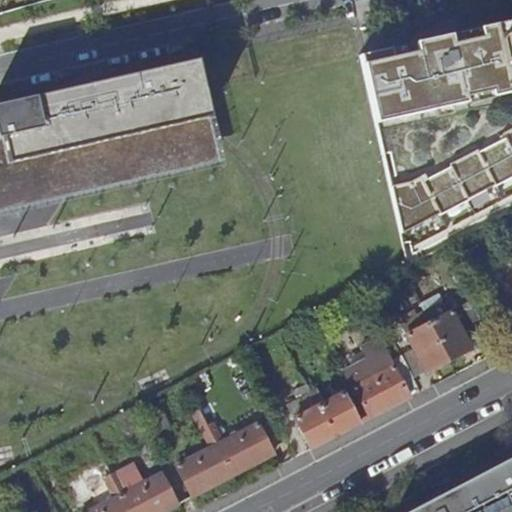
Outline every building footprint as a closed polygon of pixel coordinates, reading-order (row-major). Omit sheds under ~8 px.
[(511,25),(360,60),(375,128),(466,108),(464,102),(490,96),(491,102),(511,97),(509,90),(511,89),(511,25)] [(25,108),(1,114),(7,142),(204,98),(197,65),(24,103),(25,108)] [(466,108),(375,128),(390,191),(409,187),(420,181),(428,177),(431,182),(449,172),(448,170),(476,155),(477,157),(504,144),(501,139),(511,133),(511,89),(509,90),(511,97),(491,102),(490,96),(464,102),(466,108)] [(0,208),(69,194),(219,162),(204,98),(7,142),(0,143),(0,208)] [(511,133),(501,139),(504,144),(511,158),(511,133)] [(511,181),(511,158),(504,144),(477,157),(493,190),(494,191),(511,181)] [(467,204),(493,190),(477,157),(476,155),(448,170),(449,172),(467,204)] [(468,205),(467,204),(449,172),(431,182),(428,177),(420,181),(438,219),(439,220),(468,205)] [(400,238),(438,219),(420,181),(409,187),(390,191),(400,238)] [(494,280),(477,256),(465,264),(480,288),(494,280)] [(457,297),(445,303),(440,294),(419,305),(425,317),(431,314),(437,326),(453,317),(464,311),(457,297)] [(424,332),(418,321),(425,317),(419,305),(407,312),(411,320),(400,326),(408,340),(424,332)] [(471,352),(453,317),(437,326),(431,314),(425,317),(450,364),(471,352)] [(414,383),(450,364),(425,317),(418,321),(424,332),(408,340),(415,353),(401,360),(405,368),(414,383)] [(367,363),(345,375),(348,381),(363,409),(371,423),(410,401),(407,396),(395,374),(405,368),(401,360),(393,364),(381,342),(361,352),(367,363)] [(407,396),(417,390),(414,383),(405,368),(395,374),(407,396)] [(313,397),(308,388),(293,396),(297,404),(287,409),(312,454),(337,441),(313,397)] [(358,429),(351,416),(342,399),(326,408),(319,394),(313,397),(337,441),(358,429)] [(225,423),(214,402),(199,410),(200,413),(209,431),(216,427),(225,423)] [(143,416),(154,439),(168,433),(157,409),(143,416)] [(371,423),(363,409),(351,416),(358,429),(359,429),(371,423)] [(234,479),(209,431),(200,413),(194,416),(213,453),(178,470),(193,500),(234,479)] [(133,416),(119,424),(132,451),(146,443),(133,416)] [(274,459),(258,428),(225,445),(216,427),(209,431),(234,479),(274,459)] [(511,511),(511,461),(415,511),(511,511)] [(115,502),(96,467),(63,483),(77,511),(128,511),(112,480),(106,483),(116,502),(115,502)] [(1,482),(0,483),(9,499),(29,488),(34,496),(43,492),(30,468),(21,472),(1,482)] [(137,468),(112,480),(128,511),(171,511),(178,509),(163,478),(146,486),(137,468)]
